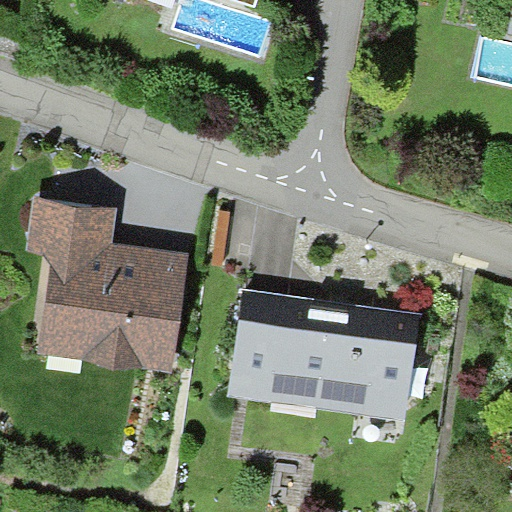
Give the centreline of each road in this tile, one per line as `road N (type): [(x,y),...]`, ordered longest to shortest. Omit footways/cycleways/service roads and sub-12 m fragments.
road 1 (residential): [(0,85),(313,184)]
road 2 (residential): [(313,184),(511,248)]
road 3 (residential): [(313,184),(344,0)]
